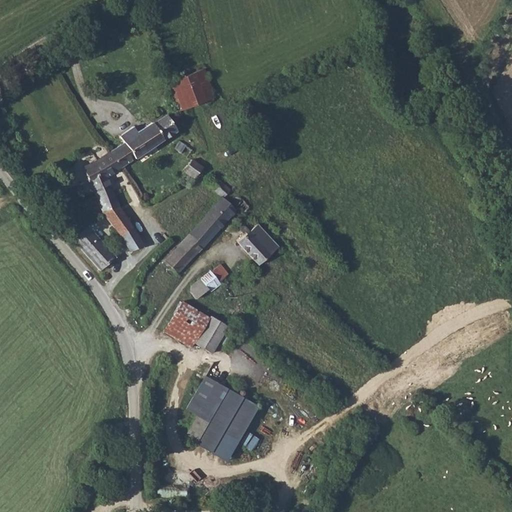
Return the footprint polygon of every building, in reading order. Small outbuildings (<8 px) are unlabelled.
[(211,72),(172,80),(179,106),(180,111),(219,102),(211,72)] [(169,117),(156,125),(166,140),(178,133),(169,117)] [(128,143),(113,152),(122,167),(166,140),(156,125),(154,123),(140,132),(136,127),(124,135),(128,143)] [(182,141),(178,147),(193,156),(199,160),(202,156),(182,141)] [(86,166),(98,192),(106,208),(108,211),(121,204),(117,198),(106,177),(122,167),(113,152),(105,157),(95,163),(86,166)] [(185,168),(200,178),(209,166),(199,160),(193,156),(185,168)] [(227,199),(236,191),(221,177),(213,184),(227,199)] [(249,213),(257,204),(251,198),(249,200),(245,196),(240,199),(240,203),(243,205),(243,208),(249,213)] [(227,199),(181,247),(169,259),(180,271),(239,211),(227,199)] [(121,204),(108,211),(138,251),(149,242),(121,204)] [(250,231),(240,238),(261,263),(273,253),(254,230),(251,232),(250,231)] [(109,274),(124,260),(96,232),(82,245),(109,274)] [(201,300),(214,289),(203,278),(190,289),(201,300)] [(202,313),(181,300),(163,331),(168,335),(190,347),(193,343),(209,317),(202,313)] [(228,325),(210,315),(209,317),(193,343),(211,352),(216,345),(225,349),(235,330),(228,325)] [(257,406),(204,375),(184,409),(195,415),(183,437),(227,461),(257,406)] [(258,419),(243,443),(273,461),(280,449),(271,443),(286,418),(267,407),(259,419),(258,419)]
